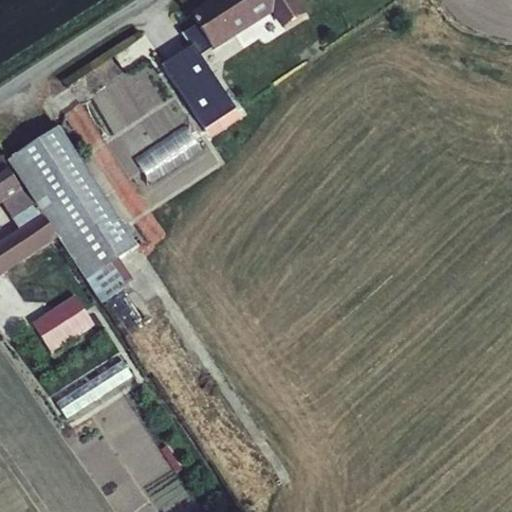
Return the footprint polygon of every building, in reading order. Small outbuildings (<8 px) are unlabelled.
[(205,32),(253,0),(195,0),(188,5),(194,14),(205,32)] [(253,0),(205,32),(207,34),(260,0),(265,0),(274,13),(290,2),(289,0),(253,0)] [(159,56),(201,121),(232,100),(197,45),(209,37),(207,34),(205,32),(194,14),(181,23),(190,36),(159,56)] [(132,244),(97,192),(51,126),(7,157),(88,274),(132,244)] [(194,126),(142,159),(156,180),(208,147),(194,126)] [(81,278),(88,274),(7,157),(2,158),(81,278)] [(10,184),(0,168),(0,210),(4,218),(0,220),(0,274),(52,239),(23,198),(10,184)] [(19,350),(83,309),(71,291),(8,334),(19,350)] [(113,354),(83,309),(19,350),(51,398),(113,354)] [(127,358),(59,401),(70,418),(137,375),(127,358)]
